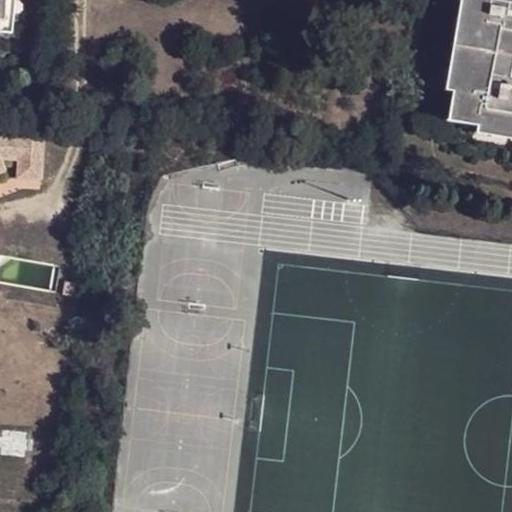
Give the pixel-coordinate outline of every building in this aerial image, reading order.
[(14,0),(3,0),(3,19),(0,19),(0,32),(13,33),(14,0)] [(446,86),(459,0),(452,0),(438,85),(446,86)] [(470,121),(511,127),(511,73),(503,72),(506,50),(511,51),(511,0),(459,0),(446,86),(441,115),(470,121)] [(511,127),(470,121),(468,128),(511,135),(511,127)] [(0,190),(26,182),(46,189),(48,139),(0,134),(0,190)]
